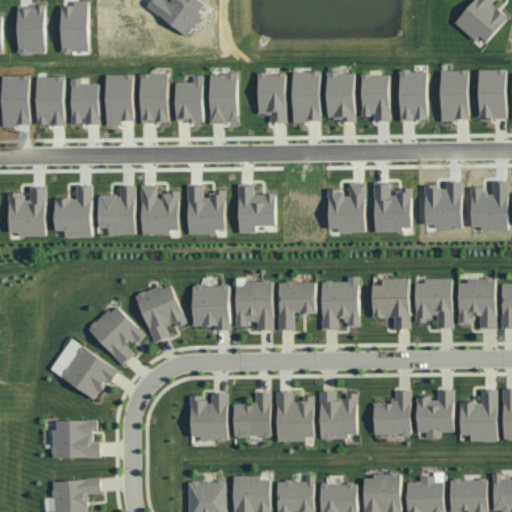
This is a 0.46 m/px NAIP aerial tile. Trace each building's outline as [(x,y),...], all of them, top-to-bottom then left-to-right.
[(209,3),(203,0),(153,0),(148,8),(189,34),(209,3)] [(478,41),(482,36),(490,42),(510,18),(494,4),(497,0),(476,0),(457,24),(478,41)] [(76,6),(63,6),(64,51),(91,51),(90,1),(76,1),(76,6)] [(21,52),(48,52),(47,6),(21,6),(21,52)] [(444,121),(472,120),(470,70),(442,71),(444,121)] [(509,118),(508,70),(481,70),(481,119),(509,118)] [(322,71),(295,72),(296,122),(323,121),(322,71)] [(429,71),(401,72),(402,120),(430,120),(429,71)] [(330,121),(358,120),(357,72),(329,73),(330,121)] [(289,122),(288,73),(260,74),(260,113),(272,113),(273,123),(289,122)] [(143,123),(171,122),(170,74),(142,74),(143,123)] [(212,123),(240,123),(239,74),(211,74),(212,123)] [(391,74),(363,75),(364,116),(376,116),(376,121),(392,121),(391,74)] [(109,75),(108,125),(123,125),(123,121),(136,121),(136,75),(109,75)] [(206,121),(205,76),(195,77),(195,83),(177,83),(178,122),(206,121)] [(40,77),(39,125),(66,125),(67,77),(40,77)] [(83,84),(83,79),(74,78),(73,123),(85,124),(101,124),(101,84),(83,84)] [(367,233),(367,183),(350,183),(350,190),(330,190),(330,228),(340,228),(340,233),(367,233)] [(405,232),(405,227),(414,227),(413,188),(399,188),(400,196),(392,196),(392,184),(376,184),(377,232),(405,232)] [(144,236),(172,235),(172,231),(181,231),(180,192),(161,193),(161,185),(143,185),(144,236)] [(278,225),(278,194),(256,194),(256,185),(240,185),(241,234),(258,233),(258,226),(278,225)] [(57,230),(68,230),(68,238),(94,238),(95,186),(78,186),(78,199),(57,199),(57,230)] [(138,236),(138,186),(122,186),(122,195),(101,195),(101,228),(111,228),(111,235),(138,236)] [(190,235),(218,235),(217,230),(227,230),(227,191),(213,191),(213,197),(205,197),(205,186),(189,187),(190,235)] [(11,232),(20,232),(20,237),(48,237),(48,188),(32,188),(32,200),(25,200),(25,193),(10,193),(11,232)] [(324,280),(324,328),(341,328),(341,319),(351,319),(351,326),(361,325),(361,275),(349,275),(349,280),(324,280)] [(413,327),(412,276),(384,277),(384,284),(374,284),(375,316),(396,316),(397,327),(413,327)] [(418,319),(439,318),(439,327),(455,326),(455,277),(426,277),(426,282),(417,282),(418,319)] [(461,278),(461,323),(472,323),(472,316),(482,316),(482,327),(498,327),(498,278),(461,278)] [(276,328),(275,280),(238,281),(239,326),(251,325),(250,320),(259,320),(259,328),(276,328)] [(318,280),(281,281),(282,328),(297,327),(296,313),(319,312),(318,280)] [(138,295),(156,341),(172,335),(168,325),(177,322),(179,327),(189,322),(173,281),(138,295)] [(511,282),(504,282),(503,326),(511,326),(511,282)] [(233,329),(232,284),(195,284),(196,325),(218,324),(219,329),(233,329)] [(124,364),(137,353),(128,344),(135,338),(140,343),(148,334),(118,302),(90,329),(124,364)] [(84,344),(74,337),(52,368),(62,375),(84,344)] [(108,379),(113,383),(122,368),(83,345),(64,377),(97,397),(108,379)] [(457,431),(457,388),(440,388),(440,396),(419,396),(419,431),(429,431),(429,436),(443,436),(443,431),(457,431)] [(500,388),(484,388),(484,401),(463,401),(463,433),(473,433),(473,440),(500,440),(500,388)] [(376,401),(376,434),(413,433),(413,389),(397,389),(398,401),(376,401)] [(279,440),(308,440),(308,436),(316,436),(316,397),(295,397),(295,390),(279,390),(279,440)] [(360,433),(359,392),(347,392),(347,397),(338,397),(338,390),(322,390),(323,438),(351,438),(351,433),(360,433)] [(273,391),(258,391),(258,403),(236,403),(236,436),(273,436),(273,391)] [(193,435),(203,435),(203,439),(230,440),(231,392),(214,392),(213,401),(205,401),(205,395),(193,394),(193,435)] [(56,419),(56,456),(102,456),(102,440),(95,440),(95,430),(99,430),(100,419),(56,419)] [(446,511),(446,471),(436,471),(436,475),(422,475),(422,481),(409,481),(409,511),(446,511)] [(496,510),(511,509),(511,477),(504,478),(504,472),(495,472),(496,510)] [(403,511),(403,473),(366,474),(366,511),(403,511)] [(236,511),(273,511),(273,478),(264,478),(264,474),(236,475),(236,511)] [(316,474),(308,474),(308,480),(279,480),(279,511),(295,511),(317,511),(316,474)] [(89,511),(89,493),(103,492),(103,477),(55,479),(56,510),(52,510),(51,511),(89,511)] [(474,511),(490,511),(489,478),(452,479),(453,511),(474,511)] [(190,481),(190,511),(228,511),(229,480),(190,481)] [(323,482),(322,511),(359,511),(360,483),(323,482)]
